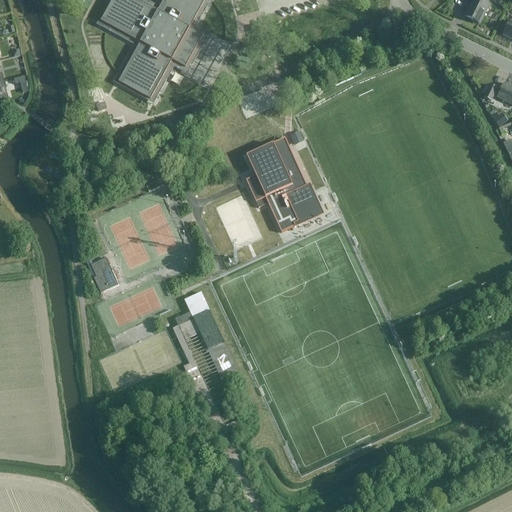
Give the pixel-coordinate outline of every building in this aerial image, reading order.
[(194,55),(203,37),(190,30),(206,0),(164,0),(158,12),(135,0),(113,0),(101,22),(140,44),(119,84),(150,101),(172,62),(186,69),(194,55)] [(465,17),(480,24),(489,6),(478,0),(467,0),(472,2),(465,17)] [(511,22),(510,22),(503,35),(511,39),(511,22)] [(259,26),(251,28),(253,39),(262,37),(259,26)] [(256,47),(246,50),(250,65),(255,63),(254,59),(259,57),(256,47)] [(511,87),(504,84),(497,98),(511,105),(511,87)] [(492,102),(498,89),(490,85),(484,98),(492,102)] [(105,103),(96,106),(98,113),(107,110),(105,103)] [(497,114),(492,118),(500,128),(505,124),(499,116),(497,114)] [(273,115),(260,119),(262,125),(275,122),(273,115)] [(256,177),(246,182),(259,209),(268,205),(282,234),(300,225),(299,224),(319,214),(285,139),(266,148),(246,157),(256,177)] [(146,187),(149,193),(166,185),(163,180),(146,187)] [(119,286),(107,259),(93,265),(91,266),(95,275),(96,278),(94,279),(101,295),(119,286)] [(91,261),(86,263),(94,279),(96,278),(95,275),(91,266),(93,265),(91,261)] [(183,368),(249,511),(264,511),(229,435),(244,428),(240,420),(226,427),(186,341),(200,334),(223,384),(239,376),(201,294),(185,301),(190,314),(175,321),(178,327),(173,330),(189,365),(183,368)]
